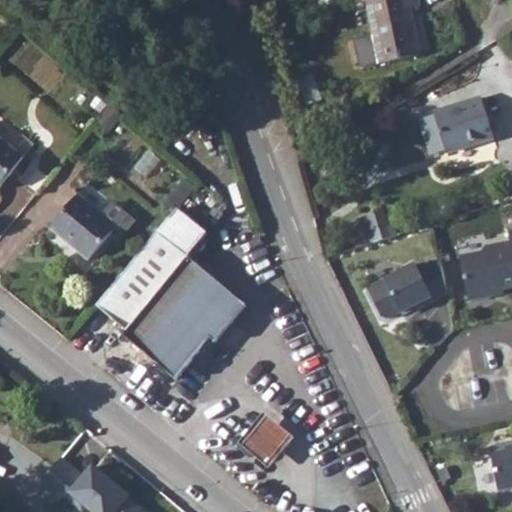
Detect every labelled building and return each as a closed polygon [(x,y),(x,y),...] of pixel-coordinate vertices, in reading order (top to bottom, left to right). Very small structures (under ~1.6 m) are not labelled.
[(418,0),(356,0),(357,4),(367,2),(374,35),(355,40),(361,68),(421,55),(411,9),(420,6),(418,0)] [(494,138),(481,98),(434,113),(435,115),(421,120),(432,156),(446,151),(447,153),(494,138)] [(0,187),(24,157),(0,137),(0,187)] [(51,229),(90,261),(114,231),(122,237),(133,225),(132,220),(113,204),(103,216),(79,196),(51,229)] [(184,211),(104,307),(135,334),(132,337),(181,382),(224,332),(230,336),(252,306),(195,260),(215,236),(184,211)] [(369,218),(359,222),(367,245),(396,237),(393,225),(387,226),(383,214),(369,218)] [(483,252),(461,257),(470,302),(492,297),(496,292),(511,288),(511,231),(509,232),(510,242),(487,246),(483,252)] [(448,295),(441,262),(420,273),(416,264),(372,286),(370,293),(382,317),(389,319),(417,307),(418,310),(448,295)] [(268,465),(293,435),(268,413),(242,443),(268,465)] [(493,458),(499,492),(511,489),(511,449),(496,453),(493,458)] [(61,459),(38,487),(51,506),(64,497),(82,511),(83,511),(87,508),(91,511),(144,511),(127,498),(128,496),(117,487),(115,487),(109,482),(110,481),(93,467),(84,478),(61,459)] [(0,511),(3,511),(8,499),(0,495),(0,511)]
